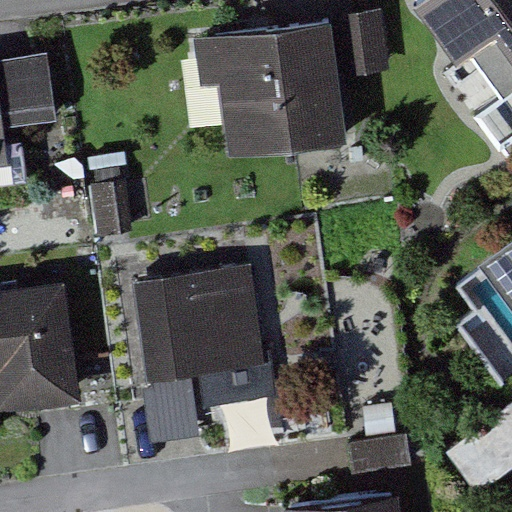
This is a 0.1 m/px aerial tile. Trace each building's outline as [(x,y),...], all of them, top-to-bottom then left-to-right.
[(511,0),(417,0),(417,1),(460,58),(499,29),(511,45),(511,0)] [(357,5),(334,10),(345,69),(369,64),(357,5)] [(331,17),(194,37),(201,84),(221,81),(231,152),(348,136),(331,17)] [(3,67),(0,67),(0,172),(16,170),(3,67)] [(511,250),(454,293),(511,371),(511,250)] [(257,272),(147,284),(156,376),(267,364),(257,272)] [(0,409),(86,400),(73,289),(0,297),(0,409)] [(477,484),(511,461),(511,401),(449,442),(477,484)] [(406,433),(341,443),(345,470),(411,460),(406,433)] [(401,511),(399,490),(286,501),(286,511),(401,511)]
